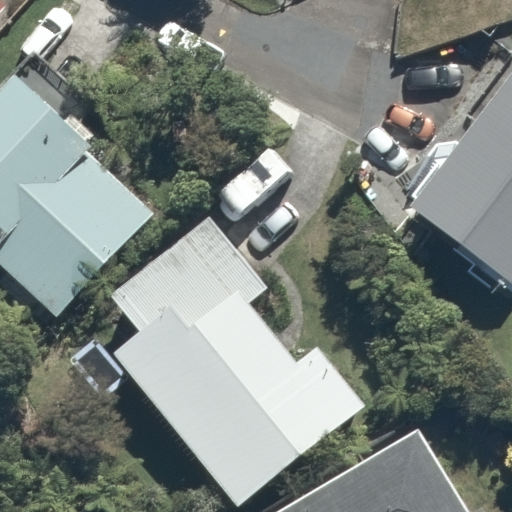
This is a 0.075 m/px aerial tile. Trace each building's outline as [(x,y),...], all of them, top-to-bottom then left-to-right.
[(0,0),(0,39),(21,15),(3,0),(0,0)] [(107,166),(120,153),(50,85),(0,136),(0,261),(60,320),(159,217),(107,166)] [(511,280),(511,102),(427,218),(511,280)] [(309,373),(264,316),(293,293),(241,227),(133,312),(161,348),(139,365),(253,511),(256,511),(385,412),(337,351),(309,373)] [(478,511),(430,435),(306,511),(478,511)]
